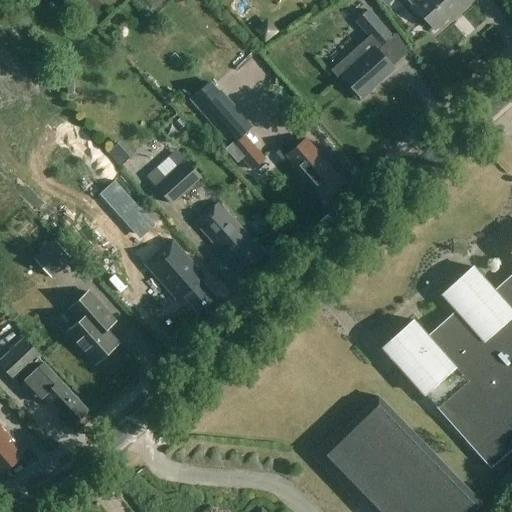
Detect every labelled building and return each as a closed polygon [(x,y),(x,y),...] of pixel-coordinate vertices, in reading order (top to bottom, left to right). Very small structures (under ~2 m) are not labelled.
[(407,0),(412,5),(434,28),(446,17),(450,21),(460,10),(471,0),(407,0)] [(356,20),(379,45),(390,34),(368,9),(356,20)] [(372,88),(371,86),(393,67),(371,42),(361,51),(357,47),(332,69),(339,78),(342,75),(351,85),(348,88),(359,100),(372,88)] [(221,89),(198,108),(231,146),(253,127),(221,89)] [(307,137),(287,154),(326,198),(345,181),(307,137)] [(263,138),(247,151),(259,165),(275,151),(263,138)] [(116,155),(126,165),(137,153),(127,143),(116,155)] [(177,149),(147,176),(172,204),(202,177),(177,149)] [(218,202),(195,222),(242,275),(265,254),(218,202)] [(126,218),(142,236),(154,225),(138,207),(126,218)] [(65,242),(44,259),(56,275),(78,259),(65,242)] [(424,394),(463,438),(491,468),(511,448),(511,251),(511,252),(511,273),(494,290),(473,267),(442,294),(456,310),(427,336),(413,320),(382,347),(424,394)] [(190,258),(163,281),(179,298),(184,294),(198,311),(219,292),(190,258)] [(95,364),(117,344),(99,324),(108,316),(87,292),(69,309),(80,320),(66,332),(95,364)] [(71,426),(87,411),(37,359),(39,357),(23,340),(0,362),(0,367),(13,382),(14,382),(35,404),(43,397),(71,426)] [(372,511),(470,511),(480,502),(378,396),(343,430),(340,427),(312,454),(363,507),(365,504),(372,511)] [(0,471),(2,474),(19,459),(14,453),(19,448),(0,426),(0,471)]
